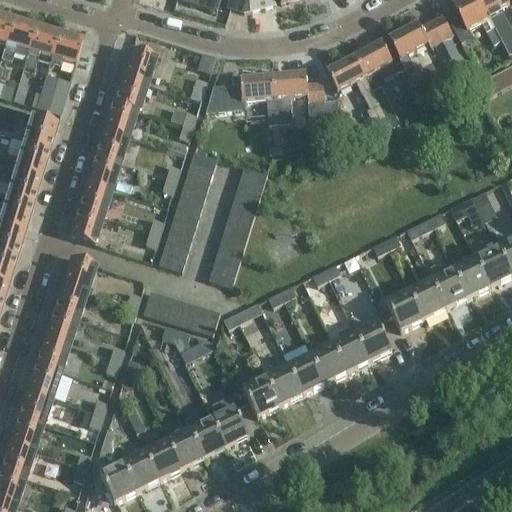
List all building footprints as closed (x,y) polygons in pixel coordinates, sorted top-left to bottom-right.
[(216,16),(220,0),(177,0),(176,3),(216,16)] [(247,15),(264,11),(260,0),(246,0),(247,3),(247,15)] [(260,0),(264,11),(275,8),(273,0),(260,0)] [(466,35),(488,24),(475,0),(470,0),(452,10),(454,15),(445,20),(461,48),(470,43),(466,35)] [(475,0),(488,24),(493,32),(500,45),(509,62),(511,60),(511,36),(503,18),(500,19),(497,14),(509,8),(504,0),(475,0)] [(0,48),(3,49),(4,49),(11,24),(0,20),(0,48)] [(452,41),(442,21),(420,33),(417,28),(388,43),(404,75),(412,71),(406,60),(427,49),(429,52),(434,50),(457,93),(473,85),(451,42),(452,41)] [(3,49),(0,58),(0,63),(9,66),(13,52),(26,56),(34,31),(11,24),(4,49),(3,49)] [(26,56),(21,70),(32,74),(36,59),(49,63),(57,38),(34,31),(26,56)] [(491,50),(500,45),(493,32),(484,37),(491,50)] [(49,63),(47,67),(58,70),(59,66),(73,70),(80,45),(77,44),(78,41),(67,37),(66,41),(57,38),(49,63)] [(120,81),(147,89),(155,62),(159,64),(162,54),(142,47),(139,57),(129,53),(120,81)] [(354,61),(366,85),(373,81),(371,78),(378,74),(383,84),(396,77),(381,47),(354,61)] [(392,133),(366,85),(354,61),(326,76),(337,96),(355,87),(369,114),(366,116),(379,140),(392,133)] [(275,80),(280,129),(293,128),(291,103),(308,101),(313,144),(353,140),(336,106),(326,107),(324,87),(308,89),(307,77),(275,80)] [(270,130),(280,129),(275,80),(241,84),(242,92),(214,95),(207,119),(245,115),(245,107),(268,105),(270,130)] [(58,120),(68,88),(44,81),(34,113),(58,120)] [(138,116),(147,89),(120,81),(112,107),(136,115),(138,116)] [(392,133),(396,131),(392,124),(396,122),(374,81),(373,81),(366,85),(392,133)] [(17,87),(11,106),(20,109),(26,90),(17,87)] [(136,115),(112,107),(110,107),(101,133),(127,141),(136,115)] [(170,125),(182,129),(185,118),(174,114),(170,125)] [(182,129),(192,133),(196,120),(186,116),(185,118),(182,129)] [(22,147),(48,155),(56,127),(30,119),(22,147)] [(188,146),(192,133),(182,129),(177,142),(188,146)] [(119,168),(127,141),(101,133),(93,160),(119,168)] [(40,181),(48,155),(22,147),(14,174),(40,181)] [(171,147),(168,156),(184,161),(187,151),(171,147)] [(191,168),(214,175),(217,164),(194,156),(191,168)] [(111,194),(119,168),(93,160),(85,186),(111,194)] [(210,186),(214,175),(191,168),(187,179),(210,186)] [(166,183),(176,186),(180,173),(170,170),(166,183)] [(240,183),(263,190),(267,179),(244,172),(240,183)] [(32,208),(40,181),(14,174),(6,200),(32,208)] [(207,198),(210,186),(187,179),(184,190),(207,198)] [(172,199),(176,186),(166,183),(161,196),(172,199)] [(260,202),(263,190),(240,183),(237,195),(260,202)] [(102,221),(111,194),(85,186),(76,212),(102,221)] [(203,209),(207,198),(184,190),(180,202),(203,209)] [(256,213),(260,202),(237,195),(233,206),(256,213)] [(478,211),(489,205),(485,196),(473,202),(478,211)] [(0,227),(23,235),(32,208),(6,200),(0,219),(0,227)] [(200,220),(203,209),(180,202),(176,213),(200,220)] [(466,216),(478,211),(473,202),(461,208),(466,216)] [(253,224),(256,213),(233,206),(230,217),(253,224)] [(93,248),(102,221),(76,212),(67,240),(93,248)] [(196,231),(200,220),(176,213),(173,224),(196,231)] [(250,236),(253,224),(230,217),(226,229),(250,236)] [(433,233),(445,227),(440,218),(429,224),(433,233)] [(149,235),(159,239),(163,226),(153,223),(149,235)] [(193,243),(196,231),(173,224),(169,236),(193,243)] [(411,244),(421,238),(433,233),(429,224),(406,235),(411,244)] [(0,256),(15,262),(23,235),(0,227),(0,256)] [(246,247),(250,236),(226,229),(223,240),(246,247)] [(155,252),(159,239),(149,235),(144,248),(155,252)] [(189,254),(193,243),(169,236),(166,247),(189,254)] [(243,258),(246,247),(223,240),(219,251),(243,258)] [(388,255),(400,249),(396,240),(384,246),(388,255)] [(511,244),(498,252),(511,280),(511,244)] [(377,260),(388,255),(384,246),(372,251),(377,260)] [(186,265),(189,254),(166,247),(162,258),(186,265)] [(239,270),(243,258),(219,251),(216,262),(239,270)] [(490,292),(511,281),(511,280),(498,252),(475,263),(490,292)] [(0,286),(7,288),(15,262),(0,256),(0,286)] [(182,277),(186,265),(162,258),(159,269),(182,277)] [(60,289),(87,298),(96,270),(70,261),(60,289)] [(236,281),(239,270),(216,262),(212,274),(236,281)] [(468,303),(490,292),(475,263),(453,274),(468,303)] [(329,284),(340,278),(336,269),(324,275),(329,284)] [(440,280),(435,270),(426,275),(431,285),(446,314),(468,303),(453,274),(440,280)] [(232,292),(236,281),(212,274),(209,285),(232,292)] [(317,290),(329,284),(324,275),(313,281),(317,290)] [(423,325),(446,314),(431,285),(409,296),(423,325)] [(78,324),(87,298),(60,289),(52,315),(78,324)] [(284,306),(296,300),(291,291),(280,297),(284,306)] [(155,323),(162,300),(151,296),(143,319),(155,323)] [(400,336),(423,325),(409,296),(386,307),(400,336)] [(272,312),(284,306),(280,297),(268,303),(272,312)] [(127,311),(137,314),(141,301),(131,298),(127,311)] [(167,326),(174,303),(162,300),(155,323),(167,326)] [(178,330),(185,307),(174,303),(167,326),(178,330)] [(190,333),(197,310),(185,307),(178,330),(190,333)] [(201,337),(209,314),(197,310),(190,333),(201,337)] [(133,327),(137,314),(127,311),(122,324),(133,327)] [(240,328),(251,322),(247,313),(235,319),(240,328)] [(209,314),(201,337),(213,340),(220,318),(209,314)] [(69,351),(78,324),(52,315),(43,342),(69,351)] [(228,334),(240,328),(235,319),(224,325),(228,334)] [(355,337),(369,367),(392,356),(378,326),(355,337)] [(174,345),(177,336),(165,332),(162,342),(174,345)] [(177,336),(174,345),(187,349),(190,340),(177,336)] [(347,378),(369,367),(355,337),(333,348),(347,378)] [(60,377),(69,351),(43,342),(34,369),(60,377)] [(325,389),(347,378),(333,348),(310,359),(325,389)] [(110,364),(121,368),(125,355),(114,351),(110,364)] [(303,400),(325,389),(310,359),(288,370),(303,400)] [(116,381),(121,368),(110,364),(106,377),(116,381)] [(126,377),(135,380),(139,368),(129,365),(126,377)] [(51,404),(60,377),(34,369),(25,395),(51,404)] [(280,411),(303,400),(288,370),(266,381),(280,411)] [(131,392),(135,380),(126,377),(122,389),(131,392)] [(258,422),(280,411),(266,381),(243,392),(258,422)] [(43,430),(51,404),(25,395),(17,422),(43,430)] [(227,453),(249,442),(230,403),(208,414),(212,423),(227,453)] [(94,418),(104,421),(108,408),(98,405),(94,418)] [(100,434),(104,421),(94,418),(89,431),(100,434)] [(34,457),(43,430),(17,422),(8,448),(34,457)] [(204,464),(227,453),(212,423),(190,434),(204,464)] [(104,446),(114,449),(117,437),(108,434),(104,446)] [(182,475),(204,464),(190,434),(167,445),(182,475)] [(160,486),(182,475),(167,445),(145,456),(160,486)] [(110,461),(114,449),(104,446),(100,458),(110,461)] [(0,474),(25,483),(34,457),(8,448),(0,471),(0,474)] [(138,497),(160,486),(145,456),(123,467),(138,497)] [(77,471),(88,474),(92,462),(81,458),(77,471)] [(115,508),(138,497),(123,467),(100,478),(115,508)] [(83,488),(88,474),(77,471),(73,484),(83,488)] [(0,504),(16,510),(25,483),(0,474),(0,504)]
